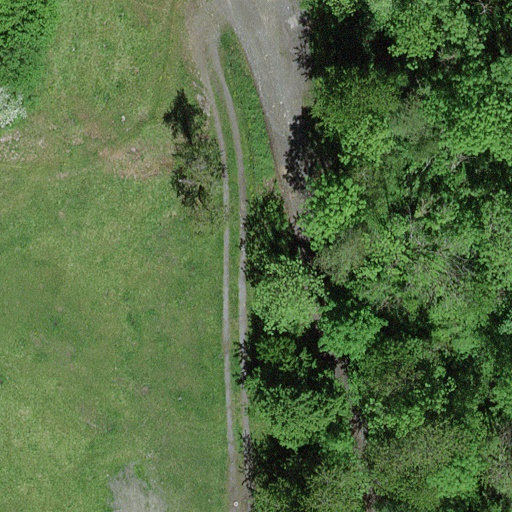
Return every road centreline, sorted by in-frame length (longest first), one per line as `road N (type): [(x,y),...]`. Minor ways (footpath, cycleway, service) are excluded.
road 1 (track): [(232,0),(299,176),(385,511)]
road 2 (track): [(224,0),(205,43),(229,160),(236,511)]
